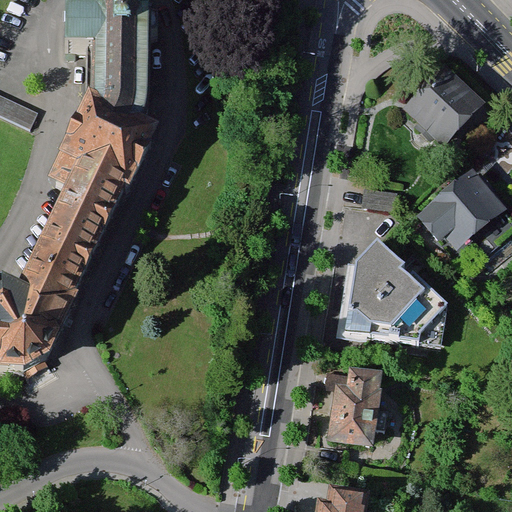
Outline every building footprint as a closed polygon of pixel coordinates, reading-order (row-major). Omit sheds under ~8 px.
[(88,104),(84,110),(46,192),(64,200),(18,298),(0,290),(0,383),(24,385),(49,370),(78,309),(75,307),(124,202),(129,204),(159,141),(143,133),(145,123),(147,113),(147,90),(148,43),(158,41),(158,24),(152,22),(152,20),(148,20),(147,13),(145,7),(140,1),(138,0),(104,0),(104,1),(100,6),(97,12),(96,19),(65,18),(64,57),(95,57),(94,108),(88,104)] [(487,95),(448,58),(404,103),(443,141),(487,95)] [(39,115),(6,100),(0,112),(0,118),(30,133),(39,115)] [(511,201),(477,162),(420,212),(455,252),(511,201)] [(443,296),(377,236),(354,257),(344,323),(421,335),(443,296)] [(384,381),(334,376),(327,441),(378,446),(384,381)] [(364,511),(370,485),(325,476),(318,511),(364,511)]
